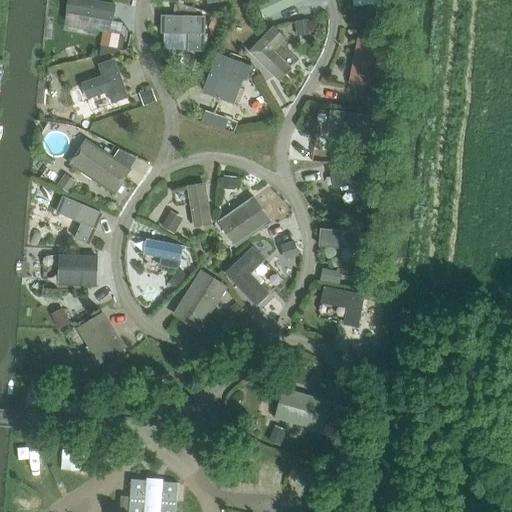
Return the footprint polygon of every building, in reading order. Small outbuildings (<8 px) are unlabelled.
[(92,0),(71,0),(69,13),(113,21),(116,4),(92,0)] [(264,0),(258,3),(266,18),(305,0),(264,0)] [(216,15),(210,28),(221,32),(226,20),(216,15)] [(381,15),(376,27),(387,32),(393,21),(381,15)] [(164,16),(163,33),(165,33),(190,34),(189,50),(205,51),(206,17),(164,16)] [(308,20),(296,22),(298,34),(310,32),(308,20)] [(275,27),(251,52),(281,81),(292,69),(274,51),(286,38),(275,27)] [(112,33),(110,46),(118,48),(120,35),(112,33)] [(359,37),(353,71),(370,74),(368,86),(379,88),(388,42),(359,37)] [(218,53),(204,91),(235,103),(236,102),(235,102),(240,87),(241,88),(241,87),(233,84),(236,76),(245,79),(248,80),(253,67),(218,53)] [(104,76),(83,83),(89,99),(109,92),(113,103),(129,98),(116,59),(100,65),(104,76)] [(40,90),(50,91),(53,64),(42,63),(40,90)] [(153,90),(142,94),(146,104),(157,100),(153,90)] [(373,97),(373,109),(385,109),(385,97),(373,97)] [(332,111),(330,135),(352,137),(352,139),(374,142),(377,116),(332,111)] [(88,140),(71,165),(115,194),(132,169),(115,158),(88,140)] [(349,149),(336,152),(339,164),(351,161),(349,149)] [(372,164),(333,173),(336,188),(360,183),(364,204),(380,201),(372,164)] [(66,175),(59,186),(69,193),(76,182),(66,175)] [(225,176),(224,188),(236,190),(236,189),(237,180),(237,178),(225,176)] [(206,184),(189,187),(195,226),(212,223),(206,184)] [(65,197),(58,212),(83,223),(76,239),(90,245),(104,213),(65,197)] [(173,198),(166,213),(179,219),(186,205),(173,198)] [(245,205),(221,222),(237,246),(262,228),(245,205)] [(369,214),(368,227),(382,228),(383,215),(369,214)] [(170,215),(164,227),(175,234),(182,222),(170,215)] [(323,229),(321,246),(376,251),(377,234),(323,229)] [(148,239),(145,254),(162,257),(181,261),(184,246),(148,239)] [(99,241),(96,247),(103,250),(106,244),(99,241)] [(48,269),(59,270),(60,242),(49,242),(48,269)] [(295,243),(283,246),(287,258),(299,254),(295,243)] [(255,247),(227,273),(258,306),(271,294),(269,292),(271,290),(271,288),(265,282),(262,282),(261,284),(251,274),(266,260),(255,247)] [(344,272),(345,257),(325,255),(324,271),(344,272)] [(61,256),(60,285),(98,286),(98,257),(61,256)] [(193,296),(185,308),(206,322),(228,288),(202,271),(189,293),(193,296)] [(359,271),(355,283),(366,287),(370,275),(359,271)] [(178,273),(170,283),(176,289),(185,280),(178,273)] [(325,287),(322,303),(348,308),(344,324),(359,327),(366,295),(325,287)] [(240,304),(230,311),(237,321),(247,314),(240,304)] [(65,312),(54,317),(60,328),(71,322),(65,312)] [(104,313),(83,326),(94,344),(89,346),(100,364),(126,348),(104,313)] [(362,344),(350,348),(354,360),(366,356),(365,355),(362,345),(362,344)] [(293,391),(285,420),(324,431),(331,402),(293,391)] [(275,430),(270,441),(281,445),(286,434),(275,430)] [(21,455),(48,451),(45,432),(19,436),(21,455)] [(60,453),(66,468),(85,460),(79,445),(60,453)] [(133,482),(130,511),(177,511),(180,486),(165,484),(165,482),(148,480),(148,483),(133,482)]
